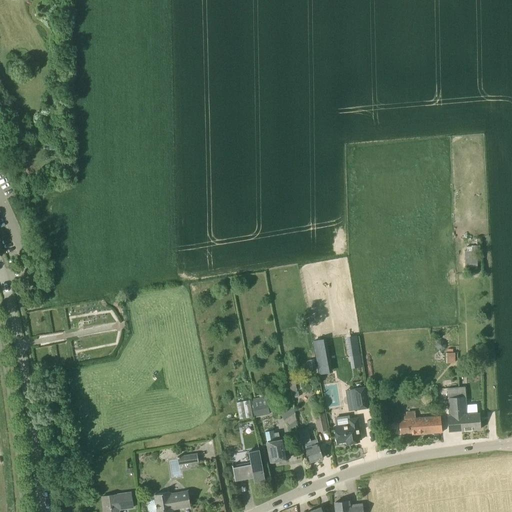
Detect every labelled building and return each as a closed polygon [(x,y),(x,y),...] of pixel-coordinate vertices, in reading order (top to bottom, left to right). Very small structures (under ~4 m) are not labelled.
[(477,268),(477,251),(471,251),(471,248),(467,248),(467,251),(465,251),(465,268),(477,268)] [(347,336),(350,356),(361,355),(359,335),(347,336)] [(314,346),(321,379),(334,376),(327,344),(314,346)] [(455,363),(455,353),(446,353),(447,363),(455,363)] [(353,389),(356,409),(369,407),(366,387),(353,389)] [(255,418),(270,414),(266,396),(251,400),(255,418)] [(481,429),(480,413),(467,414),(466,397),(448,398),(449,415),(448,416),(449,432),(481,429)] [(240,417),(252,417),(251,401),(239,402),(240,417)] [(289,430),(297,425),(293,407),(281,415),(289,430)] [(324,413),(315,415),(318,432),(327,430),(324,413)] [(359,440),(361,439),(358,418),(349,419),(349,416),(336,418),(337,426),(335,427),(337,443),(347,442),(347,444),(360,442),(359,440)] [(401,436),(442,432),(441,416),(399,420),(401,436)] [(317,439),(311,441),(307,429),(299,431),(302,444),(304,443),(306,448),(310,462),(323,458),(319,444),(318,444),(317,439)] [(285,439),(280,440),(279,432),(274,433),(275,441),(267,443),(271,462),(288,459),(285,439)] [(251,462),(232,465),(235,481),(254,478),(254,482),(265,480),(260,449),(249,451),(251,462)] [(197,453),(178,457),(179,465),(198,462),(197,453)] [(173,511),(173,509),(191,506),(188,491),(171,494),(171,492),(155,495),(155,499),(151,500),(149,503),(148,505),(148,509),(149,511),(150,511),(173,511)] [(119,511),(119,510),(129,508),(134,507),(132,492),(102,496),(104,511),(119,511)] [(363,511),(362,504),(349,506),(349,501),(335,503),(336,511),(363,511)]
